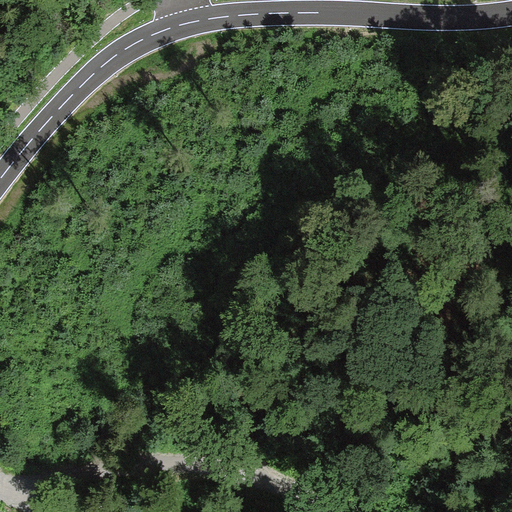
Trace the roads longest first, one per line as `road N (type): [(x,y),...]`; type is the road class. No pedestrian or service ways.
road 1 (tertiary): [(0,177),(96,68),(159,31),(259,14),(437,21),(511,14)]
road 2 (track): [(0,486),(165,463),(230,470),(322,511)]
